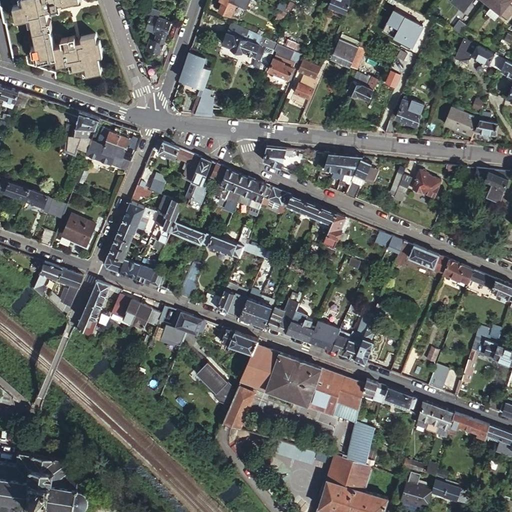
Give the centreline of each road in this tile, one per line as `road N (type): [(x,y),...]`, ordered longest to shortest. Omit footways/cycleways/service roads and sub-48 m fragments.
road 1 (residential): [(511,422),(91,270)]
road 2 (residential): [(511,271),(252,164),(245,130)]
road 3 (residential): [(511,155),(245,130)]
road 4 (residential): [(153,121),(91,270)]
road 5 (residential): [(0,73),(153,121)]
road 6 (residential): [(109,0),(153,121)]
road 7 (residential): [(194,0),(153,121)]
